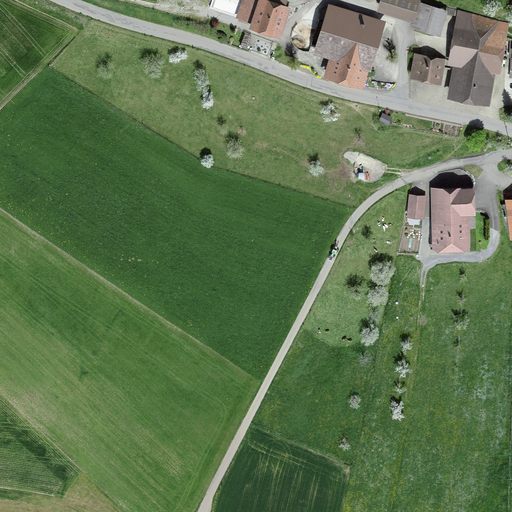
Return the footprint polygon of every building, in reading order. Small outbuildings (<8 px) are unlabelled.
[(247,0),(248,1),(244,0),(243,0),(240,11),(245,12),(243,18),(257,22),(256,25),(277,32),(287,0),(264,0),(264,1),(259,0),(247,0)] [(416,17),(421,3),(421,2),(414,0),(381,0),(380,6),(416,17)] [(443,10),(421,3),(416,17),(413,26),(436,33),(443,10)] [(381,25),(331,10),(319,47),(341,53),(339,61),(330,59),(327,71),(359,81),(366,61),(369,62),(381,25)] [(495,32),(457,26),(451,60),(460,62),(458,74),(453,73),(450,92),(483,98),(495,32)] [(421,57),(415,56),(411,73),(417,74),(417,76),(441,80),(444,65),(451,66),(451,62),(441,56),(441,58),(421,54),(421,57)] [(472,188),(438,189),(439,227),(431,227),(431,245),(439,245),(439,243),(464,242),(463,209),(473,209),(472,188)] [(425,196),(411,195),(409,216),(423,217),(425,196)]
